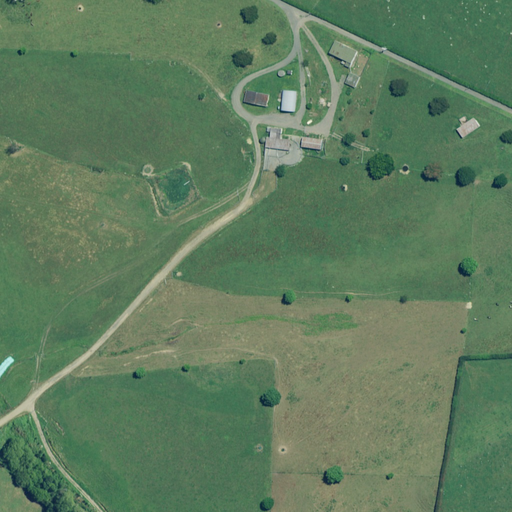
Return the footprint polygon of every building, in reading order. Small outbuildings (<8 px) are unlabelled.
[(331,54),(347,62),(345,66),(350,68),(353,63),(358,52),(336,42),(331,54)] [(361,78),(351,74),(347,84),(356,88),(361,78)] [(296,92),(284,91),(282,111),(294,112),(296,92)] [(270,96),(248,92),(246,103),(268,107),(270,96)] [(474,119),(468,123),(465,118),(454,125),(460,134),(464,138),(480,127),(474,119)] [(282,140),(284,129),(270,127),(268,138),(267,148),(290,151),(292,141),(282,140)] [(324,141),(304,138),(303,148),(323,150),(324,141)]
